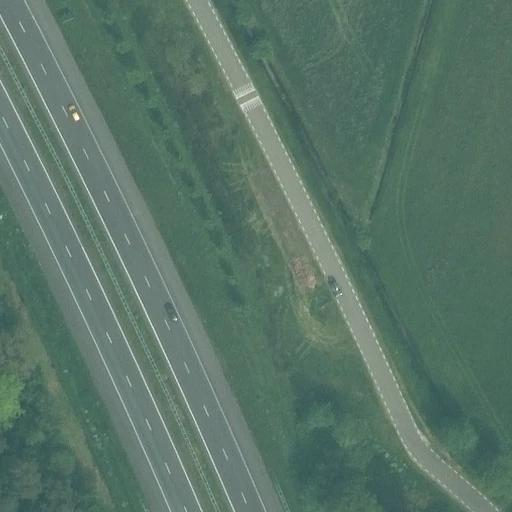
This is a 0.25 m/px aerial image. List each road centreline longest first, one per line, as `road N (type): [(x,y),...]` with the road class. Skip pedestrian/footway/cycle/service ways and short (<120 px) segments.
road 1 (unclassified): [(185,0),(335,275),(421,467),(469,511)]
road 2 (motorway): [(250,511),(193,374),(7,0)]
road 3 (motorway): [(0,117),(183,511)]
